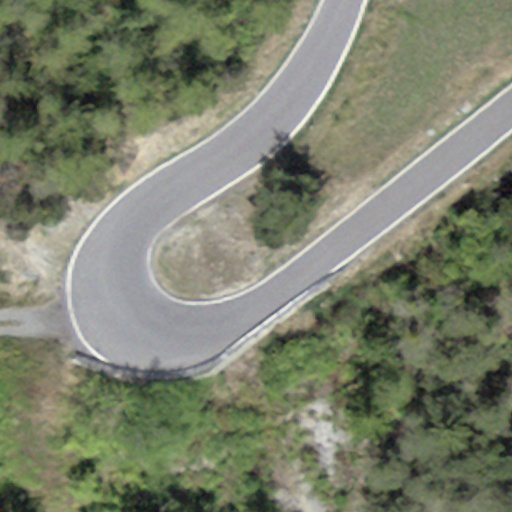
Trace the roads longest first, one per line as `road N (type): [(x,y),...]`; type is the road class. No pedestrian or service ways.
road 1 (tertiary): [(511,106),(252,308),(193,331),(143,325),(125,314),(111,281),(127,234),(154,204),(273,115),(307,77),(344,0)]
road 2 (track): [(0,333),(55,331),(119,307)]
